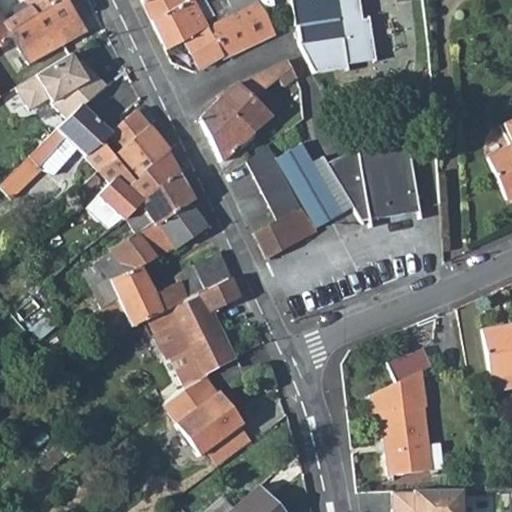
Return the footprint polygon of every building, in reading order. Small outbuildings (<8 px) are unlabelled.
[(23,0),(28,6),(3,22),(14,37),(0,46),(0,82),(27,64),(28,65),(84,33),(63,0),(23,0)] [(145,0),(141,3),(150,22),(186,0),(145,0)] [(190,0),(186,0),(150,22),(163,49),(181,40),(205,28),(204,27),(201,21),(190,0)] [(190,0),(201,21),(211,16),(203,0),(190,0)] [(233,15),(258,3),(256,0),(224,0),(229,9),(226,11),(228,15),(232,13),(233,15)] [(286,0),(291,25),(295,25),(298,44),(338,38),(335,19),(337,18),(334,1),(334,0),(286,0)] [(351,0),(338,0),(334,1),(337,18),(335,19),(338,38),(298,44),(311,68),(317,79),(372,70),(364,16),(353,17),(351,0)] [(228,15),(204,27),(205,28),(181,40),(198,69),(219,56),(221,59),(273,34),(258,3),(233,15),(232,13),(228,15)] [(0,46),(14,37),(3,22),(0,17),(0,46)] [(77,64),(68,53),(61,58),(71,70),(77,64)] [(71,70),(61,58),(13,89),(27,111),(47,98),(51,106),(64,119),(74,110),(78,106),(81,108),(105,86),(83,59),(77,64),(71,70)] [(235,83),(218,99),(250,133),(269,116),(252,98),(265,87),(272,82),(276,79),(280,83),(282,86),(295,76),(287,60),(237,85),(235,83)] [(252,98),(269,116),(282,104),(265,87),(252,98)] [(197,119),(217,162),(250,134),(250,133),(218,99),(197,119)] [(64,119),(25,157),(36,168),(43,160),(44,161),(45,157),(53,164),(57,160),(60,162),(74,148),(83,156),(95,170),(96,169),(109,157),(96,140),(106,132),(81,108),(78,106),(74,110),(64,119)] [(109,157),(123,175),(163,151),(166,150),(163,146),(133,109),(118,121),(106,132),(96,140),(109,157)] [(511,111),(500,117),(511,140),(486,152),(505,195),(511,192),(511,111)] [(325,158),(320,161),(320,162),(348,206),(355,219),(418,210),(412,139),(372,146),(369,146),(362,147),(356,148),(349,149),(343,151),(337,153),(331,156),(325,158)] [(295,141),(272,155),(314,227),(339,212),(306,159),(295,141)] [(244,162),(274,220),(299,206),(272,155),(267,145),(245,161),(244,162)] [(136,206),(176,174),(163,151),(123,175),(109,157),(96,169),(107,183),(93,195),(95,196),(82,207),(101,229),(113,218),(116,222),(123,217),(136,206)] [(306,159),(339,212),(348,206),(320,162),(320,161),(315,154),(306,159)] [(36,168),(25,157),(0,181),(0,193),(5,198),(36,168)] [(176,174),(136,206),(149,225),(187,202),(191,200),(176,174)] [(189,205),(187,202),(149,225),(134,233),(108,249),(109,252),(81,275),(89,289),(135,265),(137,268),(171,247),(172,248),(203,228),(189,205)] [(136,206),(123,217),(134,233),(149,225),(136,206)] [(251,232),(264,259),(316,230),(314,227),(299,206),(274,220),(251,232)] [(214,254),(200,260),(185,268),(170,278),(173,283),(150,295),(137,268),(135,265),(89,289),(99,308),(112,301),(121,320),(111,329),(83,355),(91,364),(137,322),(143,316),(148,314),(166,307),(194,294),(225,280),(214,254)] [(176,325),(209,310),(233,299),(225,280),(194,294),(166,307),(176,325)] [(111,329),(121,320),(112,301),(99,308),(100,309),(111,329)] [(209,310),(176,325),(166,307),(148,314),(164,350),(175,345),(180,342),(182,345),(218,328),(209,310)] [(511,326),(503,328),(502,323),(479,328),(487,373),(509,369),(510,374),(511,373),(511,326)] [(203,376),(234,360),(233,359),(220,331),(219,328),(218,328),(182,345),(180,342),(175,345),(188,370),(176,376),(182,387),(204,379),(203,376)] [(175,345),(164,350),(176,376),(188,370),(175,345)] [(397,384),(418,374),(432,367),(433,348),(387,365),(397,384)] [(510,374),(509,369),(487,373),(488,381),(510,377),(510,374)] [(378,417),(384,478),(420,474),(417,452),(423,451),(419,411),(421,411),(418,374),(397,384),(369,398),(371,417),(378,417)] [(172,425),(196,456),(200,453),(236,426),(238,424),(215,394),(204,379),(182,387),(158,407),(172,425)] [(236,426),(200,453),(214,471),(223,465),(250,443),(236,426)] [(76,442),(66,431),(34,460),(44,471),(76,442)] [(425,490),(426,509),(446,508),(449,489),(447,489),(425,490)] [(234,511),(278,511),(260,490),(234,511)] [(393,511),(392,491),(361,492),(363,511),(393,511)]
